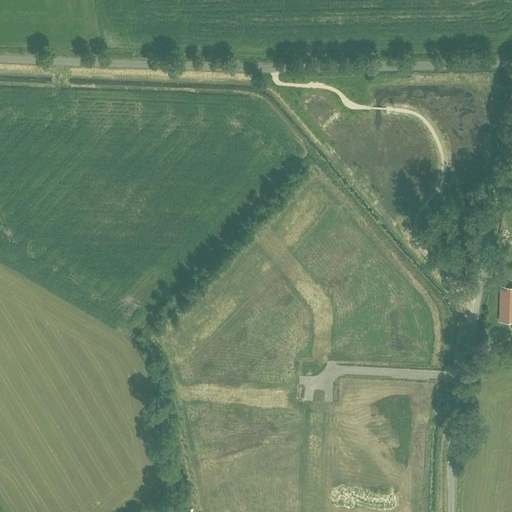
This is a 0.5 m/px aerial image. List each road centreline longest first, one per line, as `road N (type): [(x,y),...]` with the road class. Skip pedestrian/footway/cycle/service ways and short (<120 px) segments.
road 1 (unclassified): [(0,59),(255,69),(511,61)]
road 2 (unclassified): [(449,511),(454,399),(511,107)]
